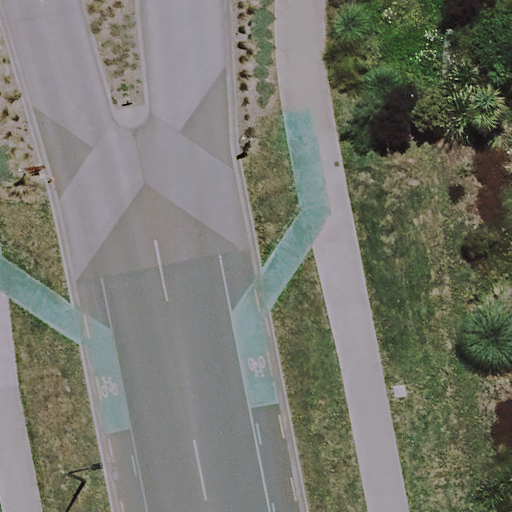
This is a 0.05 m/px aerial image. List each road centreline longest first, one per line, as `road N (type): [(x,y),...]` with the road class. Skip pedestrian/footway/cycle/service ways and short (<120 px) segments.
road 1 (residential): [(156,242),(209,511)]
road 2 (residential): [(156,242),(80,133),(38,0)]
road 3 (residential): [(180,0),(186,111),(156,242)]
